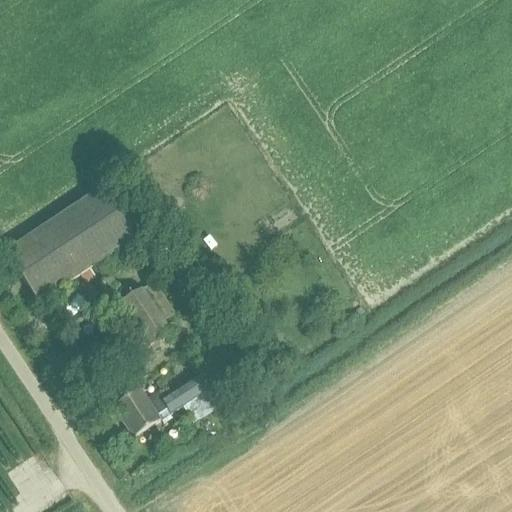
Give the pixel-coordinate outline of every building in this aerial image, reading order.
[(38,305),(138,238),(105,188),(5,255),(38,305)] [(173,241),(159,250),(172,270),(186,260),(173,241)] [(178,267),(187,280),(206,268),(197,255),(178,267)] [(164,322),(174,316),(153,284),(120,306),(148,349),(172,334),(164,322)] [(202,347),(188,356),(192,361),(206,352),(202,347)] [(133,440),(208,392),(199,379),(162,403),(159,398),(148,405),(140,392),(112,409),(133,440)]
